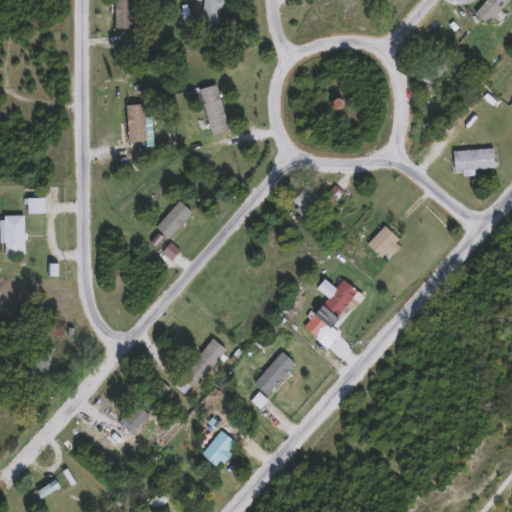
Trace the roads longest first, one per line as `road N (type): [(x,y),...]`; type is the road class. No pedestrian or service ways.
road 1 (residential): [(13,474),(294,152)]
road 2 (residential): [(383,148),(404,112),(397,71),(383,54),(343,38),(282,60),(271,109),(294,152),(339,167),(383,148)]
road 3 (residential): [(481,227),(237,511)]
road 4 (residential): [(80,0),(82,247),(90,310),(122,354)]
road 5 (residential): [(481,227),(383,148)]
